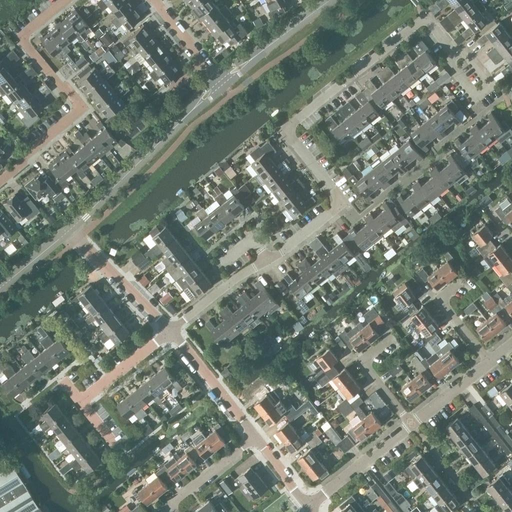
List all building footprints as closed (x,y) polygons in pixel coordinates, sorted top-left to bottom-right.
[(109,6),(113,11),(126,0),(108,0),(100,6),(103,10),(109,6)] [(117,15),(111,20),(114,24),(135,7),(131,2),(131,1),(130,0),(126,0),(113,11),(117,15)] [(185,0),(185,1),(187,4),(189,2),(193,8),(203,0),(185,0)] [(203,0),(193,8),(191,10),(196,17),(197,16),(199,18),(216,5),(212,0),(203,0)] [(285,0),(269,0),(267,2),(272,10),(269,12),(272,18),(286,10),(283,5),(287,3),(285,0)] [(440,0),(436,3),(441,8),(450,1),(453,5),(458,0),(440,0)] [(456,8),(447,16),(451,21),(474,3),(471,0),(458,0),(453,5),(456,8)] [(477,0),(474,3),(451,21),(455,26),(464,19),(467,22),(485,8),(478,0),(477,0)] [(216,5),(199,18),(202,21),(203,20),(208,26),(228,9),(225,5),(220,9),(216,5)] [(135,7),(114,24),(118,28),(123,23),(127,28),(143,16),(141,13),(140,14),(135,7)] [(86,8),(81,12),(85,17),(91,13),(86,8)] [(470,26),(461,33),(465,39),(486,22),(488,24),(494,19),(485,8),(467,22),(470,26)] [(228,9),(208,26),(213,31),(211,33),(213,36),(230,22),(226,17),(231,13),(228,9)] [(73,14),(67,18),(84,39),(88,36),(87,35),(92,31),(88,26),(76,11),(75,10),(72,13),(73,14)] [(91,14),(86,18),(93,27),(98,22),(91,14)] [(80,42),(84,39),(67,18),(61,23),(60,22),(57,24),(71,41),(76,37),(80,42)] [(259,18),(253,21),(257,29),(263,25),(259,18)] [(230,22),(213,36),(216,39),(218,38),(223,43),(227,40),(231,45),(237,40),(248,31),(240,22),(234,27),(230,22)] [(499,22),(477,40),(481,46),(490,38),(493,42),(506,31),(499,22)] [(66,45),(71,41),(57,24),(54,27),(55,28),(50,33),(66,53),(70,50),(66,45)] [(132,42),(136,47),(152,34),(150,30),(149,31),(144,25),(123,42),(126,46),(132,42)] [(99,28),(94,32),(98,37),(103,33),(99,28)] [(496,46),(487,53),(491,58),(511,41),(511,38),(506,31),(493,42),(496,46)] [(63,57),(66,53),(50,33),(44,37),(43,36),(40,39),(53,55),(58,51),(63,57)] [(105,33),(100,37),(104,41),(109,37),(105,33)] [(134,56),(138,60),(159,43),(154,37),(155,36),(152,34),(136,47),(140,51),(134,56)] [(418,41),(413,45),(420,55),(417,57),(428,71),(437,64),(426,50),(429,48),(426,44),(421,38),(418,41)] [(511,41),(491,58),(495,64),(504,56),(507,60),(511,55),(511,41)] [(105,43),(101,46),(105,51),(109,48),(105,43)] [(146,59),(151,64),(167,51),(164,48),(164,49),(159,43),(138,60),(141,64),(146,59)] [(115,45),(111,48),(115,54),(120,50),(115,45)] [(96,50),(94,51),(99,57),(105,51),(101,46),(96,50)] [(0,67),(16,54),(13,50),(0,60),(0,67)] [(109,50),(102,55),(109,63),(111,66),(117,61),(109,50)] [(94,51),(89,56),(93,61),(98,57),(94,51)] [(149,74),(152,78),(173,61),(168,55),(169,54),(167,51),(151,64),(154,69),(149,74)] [(406,51),(400,55),(419,78),(428,71),(417,57),(413,60),(406,51)] [(16,54),(0,67),(0,81),(10,74),(6,69),(19,58),(16,54)] [(400,55),(395,60),(402,69),(399,72),(409,85),(419,78),(400,55)] [(510,63),(501,71),(505,76),(506,76),(511,71),(511,55),(507,60),(510,63)] [(137,60),(134,56),(124,64),(127,68),(137,60)] [(173,61),(152,78),(155,82),(161,77),(165,82),(168,79),(172,83),(181,76),(178,72),(181,69),(179,66),(178,66),(173,61)] [(68,62),(58,70),(59,71),(62,75),(72,67),(68,62)] [(135,62),(127,69),(130,73),(138,66),(135,62)] [(84,90),(112,67),(111,66),(109,63),(99,71),(95,67),(92,69),(89,66),(78,75),(81,78),(79,80),(83,85),(81,86),(84,90)] [(72,67),(62,75),(66,79),(68,77),(75,72),(79,69),(75,64),(72,67)] [(10,74),(0,81),(0,93),(2,95),(4,93),(5,93),(33,69),(30,65),(14,79),(10,74)] [(388,65),(382,69),(401,92),(409,85),(399,72),(395,75),(388,65)] [(105,79),(115,71),(112,67),(84,90),(87,94),(89,92),(94,98),(110,85),(105,79)] [(33,69),(5,93),(12,102),(27,89),(23,84),(37,73),(33,69)] [(382,69),(377,74),(385,83),(381,86),(392,99),(401,92),(382,69)] [(139,75),(134,78),(138,83),(143,79),(139,75)] [(147,87),(152,84),(148,78),(143,81),(147,87)] [(370,79),(364,84),(382,107),(392,99),(381,86),(377,89),(370,79)] [(99,108),(126,85),(123,81),(113,89),(110,85),(94,98),(98,103),(96,105),(99,108)] [(27,89),(12,102),(19,110),(48,87),(45,83),(31,94),(27,89)] [(444,84),(437,88),(439,92),(446,88),(444,84)] [(120,97),(130,89),(126,85),(99,108),(102,112),(104,110),(108,115),(124,103),(120,97)] [(48,87),(19,110),(24,116),(20,119),(27,127),(39,118),(35,113),(42,107),(38,102),(51,91),(48,87)] [(361,91),(356,96),(363,105),(360,108),(370,121),(380,114),(369,100),(361,91)] [(158,97),(152,102),(157,107),(162,102),(158,97)] [(447,104),(438,111),(449,125),(455,120),(458,125),(462,122),(455,114),(452,110),(457,107),(452,100),(447,104)] [(349,101),(343,106),(362,128),(370,121),(360,108),(356,111),(349,101)] [(343,106),(338,110),(345,119),(342,122),(353,135),(362,128),(343,106)] [(461,109),(455,114),(462,122),(467,117),(461,109)] [(438,111),(429,118),(444,136),(447,134),(443,129),(449,125),(438,111)] [(491,120),(486,124),(496,138),(501,143),(511,134),(511,130),(504,120),(500,123),(491,112),(487,115),(491,120)] [(116,113),(105,122),(108,125),(119,116),(116,113)] [(331,116),(325,120),(343,143),(353,135),(342,122),(338,125),(331,116)] [(429,118),(420,126),(431,139),(437,134),(441,139),(444,136),(429,118)] [(100,121),(96,124),(101,130),(96,134),(109,149),(117,142),(118,142),(117,142),(112,135),(101,121),(100,121)] [(476,124),(473,126),(488,145),(496,138),(486,124),(480,129),(476,124)] [(420,126),(411,133),(425,151),(429,148),(425,144),(431,139),(420,126)] [(474,134),(468,138),(479,152),(488,145),(473,126),(470,129),(474,134)] [(78,130),(74,133),(83,145),(78,149),(91,164),(100,157),(82,135),(78,130)] [(86,132),(82,135),(100,157),(109,149),(96,134),(91,138),(86,132)] [(388,133),(382,138),(384,141),(391,136),(388,133)] [(307,146),(313,141),(308,135),(302,139),(307,146)] [(368,136),(359,143),(362,147),(364,149),(373,142),(370,139),(368,136)] [(458,138),(455,141),(464,153),(460,156),(467,165),(469,164),(473,169),(479,165),(477,158),(481,155),(479,152),(468,138),(462,143),(458,138)] [(409,139),(400,147),(411,160),(417,156),(420,160),(424,158),(409,139)] [(259,145),(250,153),(255,161),(252,163),(259,172),(273,161),(269,157),(276,151),(268,141),(261,147),(259,145)] [(69,147),(65,150),(66,151),(82,171),(91,164),(78,149),(73,153),(69,147)] [(400,147),(391,154),(406,172),(409,170),(405,165),(411,160),(400,147)] [(59,155),(56,157),(69,173),(74,169),(82,178),(86,175),(82,171),(66,151),(60,156),(59,155)] [(366,152),(363,155),(367,160),(371,157),(366,152)] [(449,163),(445,166),(456,180),(460,184),(469,177),(463,169),(467,165),(460,156),(457,152),(452,156),(451,154),(448,157),(450,159),(449,160),(449,162),(449,163)] [(391,154),(382,161),(393,174),(399,170),(403,174),(406,172),(391,154)] [(54,161),(48,166),(57,177),(52,181),(61,191),(69,183),(64,177),(69,173),(56,157),(53,160),(54,161)] [(379,157),(370,164),(373,168),(388,186),(391,184),(387,179),(393,174),(382,161),(379,157)] [(273,161),(259,172),(266,181),(287,164),(284,160),(277,166),(273,161)] [(224,171),(230,166),(226,161),(220,166),(224,171)] [(287,164),(266,181),(273,190),(287,179),(283,174),(291,168),(287,164)] [(370,164),(361,171),(364,175),(375,189),(381,184),(385,189),(388,186),(373,168),(370,164)] [(220,166),(214,171),(219,177),(225,172),(224,171),(220,166)] [(436,166),(433,169),(448,187),(456,180),(445,166),(440,171),(436,166)] [(342,171),(348,179),(352,176),(346,168),(342,171)] [(433,176),(428,180),(439,194),(448,187),(433,169),(430,171),(433,176)] [(336,179),(343,173),(340,170),(333,175),(336,179)] [(352,176),(348,179),(353,185),(356,183),(364,194),(370,201),(373,198),(369,193),(375,189),(364,175),(358,180),(353,174),(352,176)] [(39,175),(25,186),(36,199),(47,190),(53,198),(61,192),(61,191),(52,181),(48,176),(43,180),(39,175)] [(287,179),(273,190),(277,195),(281,199),(302,182),(299,178),(291,184),(287,179)] [(418,180),(415,183),(430,201),(439,194),(428,180),(422,185),(418,180)] [(302,182),(281,199),(288,208),(301,197),(297,192),(305,186),(302,182)] [(416,190),(410,194),(421,208),(430,201),(415,183),(412,185),(416,190)] [(243,185),(238,189),(245,198),(250,194),(243,185)] [(18,186),(14,189),(21,197),(25,194),(18,186)] [(217,186),(214,189),(216,192),(219,195),(222,192),(217,186)] [(222,192),(219,195),(235,215),(244,207),(240,203),(245,199),(245,198),(238,189),(236,187),(231,191),(234,195),(228,199),(224,194),(222,192)] [(250,194),(245,198),(245,199),(246,198),(250,204),(255,200),(250,194)] [(400,194),(397,197),(402,203),(398,207),(406,217),(410,214),(411,216),(421,208),(410,194),(404,199),(400,194)] [(14,195),(4,204),(17,221),(24,215),(27,219),(39,210),(29,199),(24,203),(22,200),(20,202),(14,195)] [(219,195),(215,198),(217,200),(221,206),(215,210),(225,223),(235,215),(219,195)] [(301,197),(288,208),(295,217),(316,200),(313,196),(305,202),(301,197)] [(386,209),(380,213),(391,227),(394,231),(398,228),(404,224),(404,222),(403,221),(407,218),(406,217),(398,207),(396,205),(392,209),(386,201),(382,204),(386,209)] [(511,221),(511,201),(503,209),(500,206),(495,210),(503,220),(508,216),(511,221)] [(203,208),(200,210),(216,230),(225,223),(215,210),(210,214),(206,209),(204,207),(203,208)] [(196,225),(192,229),(198,236),(202,233),(207,238),(216,230),(200,210),(196,213),(198,215),(202,221),(196,225)] [(0,231),(1,231),(7,237),(17,229),(9,219),(3,212),(0,214),(0,231)] [(182,212),(177,215),(182,222),(187,219),(182,212)] [(371,213),(368,215),(382,234),(391,227),(380,213),(375,218),(371,213)] [(368,223),(362,228),(375,243),(383,236),(382,234),(368,215),(364,218),(368,223)] [(51,216),(47,220),(51,224),(55,220),(51,216)] [(274,221),(268,225),(274,233),(280,228),(274,221)] [(480,252),(490,245),(486,240),(493,234),(485,225),(473,234),(481,244),(477,248),(480,252)] [(158,242),(150,248),(151,248),(153,252),(174,236),(166,226),(161,230),(158,227),(151,233),(158,242)] [(353,227),(349,230),(351,232),(363,247),(364,248),(366,250),(375,243),(362,228),(357,232),(353,227)] [(414,228),(408,233),(411,237),(417,232),(414,228)] [(339,244),(334,248),(345,262),(346,261),(354,254),(338,233),(333,237),(339,244)] [(174,236),(153,252),(157,256),(164,250),(168,255),(181,245),(174,236)] [(324,244),(319,247),(340,274),(349,267),(345,262),(334,248),(330,252),(324,244)] [(494,250),(490,245),(480,252),(484,257),(489,254),(496,263),(508,254),(500,244),(494,250)] [(168,255),(162,260),(162,261),(165,265),(165,266),(169,271),(189,255),(181,245),(168,255)] [(319,247),(315,251),(321,259),(317,262),(327,276),(332,272),(336,277),(340,274),(319,247)] [(151,248),(143,254),(146,258),(148,256),(153,252),(151,249),(151,248)] [(447,261),(438,268),(448,280),(457,273),(449,262),(454,259),(446,249),(441,253),(447,261)] [(141,252),(132,260),(137,265),(146,258),(143,254),(141,252)] [(360,252),(355,256),(362,266),(367,262),(368,262),(360,252)] [(511,272),(509,269),(511,266),(511,259),(508,254),(496,263),(504,273),(499,276),(507,286),(511,282),(511,272)] [(189,255),(169,271),(176,280),(196,264),(189,255)] [(146,258),(137,265),(142,271),(153,262),(148,256),(146,258)] [(318,283),(327,276),(317,262),(312,266),(306,258),(302,262),(318,283)] [(304,273),(299,277),(310,290),(318,283),(302,262),(297,265),(304,273)] [(196,264),(176,280),(184,290),(204,274),(196,264)] [(438,288),(448,280),(438,268),(429,275),(423,268),(418,272),(425,282),(430,278),(438,288)] [(288,272),(283,276),(301,299),(297,302),(305,312),(309,308),(305,303),(305,302),(306,301),(304,294),(310,290),(299,277),(294,280),(288,272)] [(204,274),(184,290),(192,299),(212,283),(204,274)] [(144,275),(139,281),(145,286),(150,281),(144,275)] [(389,285),(396,279),(394,276),(386,281),(389,285)] [(259,280),(255,284),(261,291),(256,295),(267,309),(270,313),(280,306),(276,301),(268,291),(270,288),(267,284),(264,286),(259,280)] [(275,285),(282,296),(289,291),(281,280),(275,285)] [(155,283),(149,288),(153,293),(159,288),(155,283)] [(401,308),(405,313),(414,305),(410,300),(415,296),(408,286),(407,287),(405,284),(393,293),(396,296),(395,296),(400,302),(395,306),(399,310),(401,308)] [(78,295),(71,301),(74,305),(82,299),(86,305),(99,294),(91,285),(78,295)] [(258,316),(267,309),(256,295),(251,299),(245,292),(241,295),(258,316)] [(91,310),(83,316),(86,320),(106,304),(99,294),(86,305),(91,310)] [(164,295),(160,299),(164,305),(169,301),(164,295)] [(243,306),(238,309),(249,323),(258,316),(241,295),(237,298),(243,306)] [(496,301),(492,296),(484,302),(494,314),(487,319),(497,332),(506,324),(499,314),(503,311),(496,301)] [(511,311),(511,299),(506,304),(501,297),(496,301),(503,311),(508,307),(511,311)] [(473,302),(464,310),(468,315),(477,307),(473,302)] [(60,304),(55,308),(58,312),(63,308),(64,308),(60,304)] [(106,304),(86,320),(89,324),(97,318),(101,324),(114,313),(106,304)] [(228,305),(223,309),(240,330),(242,332),(251,325),(249,323),(238,309),(234,313),(228,305)] [(418,310),(414,305),(405,313),(409,318),(411,316),(415,320),(410,324),(414,329),(431,316),(423,306),(418,310)] [(369,323),(364,327),(360,322),(356,326),(360,330),(369,342),(379,335),(376,331),(385,323),(391,318),(384,308),(380,311),(382,313),(379,315),(373,307),(363,315),(369,323)] [(225,320),(221,324),(231,337),(240,330),(223,309),(219,312),(225,320)] [(66,311),(61,315),(66,321),(69,318),(70,317),(66,311)] [(106,329),(98,335),(101,339),(122,323),(114,313),(101,324),(106,329)] [(303,315),(298,319),(303,325),(307,321),(303,315)] [(422,338),(426,343),(428,342),(432,347),(442,339),(434,329),(438,325),(431,316),(414,329),(418,333),(422,330),(426,335),(422,338)] [(487,340),(497,332),(487,319),(477,327),(487,340)] [(222,344),(231,337),(221,324),(216,328),(210,320),(205,323),(222,344)] [(122,323),(101,339),(104,343),(108,340),(112,337),(117,343),(129,333),(122,323)] [(41,326),(37,329),(43,336),(47,333),(41,326)] [(79,326),(75,329),(82,339),(87,335),(79,326)] [(369,342),(360,330),(356,326),(352,329),(356,333),(351,337),(345,330),(340,334),(351,349),(356,345),(360,350),(369,342)] [(274,350),(278,348),(275,342),(281,338),(278,333),(268,339),(274,350)] [(48,335),(44,338),(60,358),(70,351),(60,338),(54,343),(48,335)] [(42,340),(40,341),(46,349),(41,353),(51,366),(60,358),(44,338),(42,340)] [(261,338),(256,342),(261,348),(266,344),(261,338)] [(436,351),(450,369),(459,361),(452,352),(456,349),(450,340),(436,351)] [(95,344),(88,349),(93,355),(99,350),(95,344)] [(314,376),(318,381),(335,368),(331,363),(337,358),(330,348),(318,358),(322,363),(316,368),(319,373),(314,376)] [(29,350),(25,353),(41,373),(51,366),(41,353),(35,358),(29,350)] [(427,359),(425,357),(420,361),(432,376),(436,372),(440,377),(450,369),(436,351),(427,359)] [(32,381),(41,373),(25,353),(22,356),(28,364),(22,368),(32,381)] [(432,376),(420,361),(416,356),(411,360),(421,372),(412,380),(421,392),(431,384),(427,380),(432,376)] [(176,371),(182,366),(178,361),(172,366),(176,371)] [(398,363),(389,370),(393,376),(402,368),(398,363)] [(10,365),(6,368),(22,388),(32,381),(22,368),(16,373),(10,365)] [(165,366),(156,374),(166,387),(172,383),(177,390),(182,386),(165,366)] [(13,396),(22,388),(6,368),(3,371),(9,379),(3,384),(13,396)] [(227,368),(222,372),(226,377),(231,373),(227,368)] [(339,373),(335,368),(318,381),(322,386),(333,377),(341,387),(353,377),(345,368),(339,373)] [(156,374),(146,381),(162,402),(166,399),(164,396),(169,391),(166,387),(156,374)] [(348,397),(360,387),(353,377),(341,387),(348,397)] [(412,399),(421,392),(412,380),(402,387),(412,399)] [(146,381),(137,389),(147,402),(153,398),(158,405),(162,402),(146,381)] [(511,383),(501,392),(508,402),(511,398),(511,383)] [(255,404),(263,414),(275,404),(268,395),(270,393),(266,387),(255,395),(260,400),(255,404)] [(137,389),(127,396),(143,417),(147,414),(141,407),(147,402),(137,389)] [(379,396),(376,392),(370,396),(373,401),(379,396)] [(127,396),(118,404),(128,417),(134,413),(138,418),(140,420),(143,417),(127,396)] [(350,404),(354,409),(372,431),(382,423),(372,411),(367,416),(358,405),(364,401),(360,396),(351,403),(350,404)] [(342,410),(350,404),(351,403),(347,398),(337,405),(342,410)] [(319,412),(309,399),(297,409),(301,414),(308,408),(314,416),(319,412)] [(275,404),(263,414),(270,423),(283,414),(282,413),(284,411),(287,408),(281,400),(275,404)] [(47,420),(40,426),(43,429),(63,413),(56,403),(43,414),(47,420)] [(179,403),(169,411),(173,416),(183,408),(179,403)] [(297,409),(293,404),(287,408),(284,411),(288,416),(297,409)] [(476,418),(478,417),(482,414),(474,404),(469,409),(476,418)] [(489,417),(493,414),(494,413),(487,404),(482,408),(489,417)] [(288,416),(291,421),(301,414),(297,409),(288,416)] [(372,431),(354,409),(362,419),(353,426),(362,438),(372,431)] [(63,413),(43,429),(46,433),(53,427),(58,433),(71,422),(63,413)] [(489,423),(482,414),(478,417),(485,426),(489,423)] [(500,424),(493,414),(489,417),(497,427),(500,424)] [(446,427),(453,436),(466,426),(458,417),(446,427)] [(320,424),(324,430),(331,424),(327,419),(320,424)] [(62,438),(55,444),(58,448),(78,432),(71,422),(58,433),(62,438)] [(277,431),(284,441),(296,431),(289,422),(277,431)] [(206,436),(216,449),(226,441),(222,436),(227,432),(219,423),(214,427),(216,429),(206,436)] [(485,426),(493,436),(497,433),(489,423),(485,426)] [(39,424),(32,429),(36,434),(39,432),(43,429),(40,426),(39,424)] [(497,427),(504,436),(508,433),(500,424),(497,427)] [(149,425),(142,430),(147,436),(154,430),(149,425)] [(303,426),(296,431),(284,441),(292,450),(304,441),(300,436),(306,431),(303,426)] [(470,432),(466,426),(453,436),(461,446),(473,436),(477,433),(474,429),(470,432)] [(335,431),(331,427),(325,431),(329,435),(335,431)] [(305,438),(309,443),(319,436),(318,436),(315,431),(305,438)] [(78,432),(58,448),(61,452),(68,446),(73,451),(86,441),(78,432)] [(504,442),(497,433),(493,436),(501,445),(504,442)] [(350,449),(355,445),(348,435),(343,439),(350,449)] [(206,457),(216,449),(206,436),(197,444),(195,442),(190,446),(198,456),(203,452),(206,457)] [(322,441),(319,436),(309,443),(313,448),(322,441)] [(461,446),(468,455),(481,446),(473,436),(461,446)] [(343,439),(338,443),(345,452),(350,449),(343,439)] [(77,457),(70,463),(73,467),(94,451),(86,441),(73,451),(77,457)] [(511,452),(504,442),(501,445),(508,455),(511,452)] [(193,460),(198,456),(190,446),(185,450),(187,452),(177,460),(187,472),(197,464),(193,460)] [(488,455),(481,446),(468,455),(476,465),(488,455)] [(298,458),(306,468),(322,455),(319,451),(315,454),(311,449),(298,458)] [(94,451),(73,467),(76,471),(83,465),(88,471),(101,460),(94,451)] [(325,459),(322,455),(306,468),(314,477),(318,474),(322,478),(329,473),(321,462),(325,459)] [(418,474),(430,464),(422,455),(410,464),(415,470),(410,474),(413,478),(418,474)] [(484,475),(496,465),(488,455),(476,465),(484,475)] [(178,480),(187,472),(177,460),(168,467),(166,465),(161,469),(169,479),(174,475),(178,480)] [(69,462),(64,466),(68,471),(69,470),(73,467),(70,463),(69,462)] [(12,464),(0,471),(0,511),(29,511),(38,507),(12,464)] [(437,474),(430,464),(418,474),(422,479),(417,483),(421,488),(425,484),(425,483),(437,474)] [(256,497),(268,487),(256,472),(255,473),(251,467),(235,480),(241,487),(245,484),(256,497)] [(164,483),(169,479),(161,469),(156,473),(158,475),(149,483),(158,495),(168,487),(164,483)] [(392,469),(384,475),(388,479),(395,473),(392,469)] [(425,483),(425,484),(429,489),(425,493),(428,497),(433,493),(445,483),(437,474),(425,483)] [(488,486),(495,495),(508,486),(500,476),(488,486)] [(225,480),(220,483),(224,488),(228,484),(225,480)] [(392,495),(396,492),(397,491),(389,481),(384,485),(392,495)] [(379,495),(381,494),(384,491),(377,482),(371,486),(379,495)] [(149,503),(158,495),(149,483),(139,490),(137,488),(132,492),(140,502),(145,498),(149,503)] [(453,493),(445,483),(433,493),(440,502),(453,493)] [(511,497),(511,491),(508,486),(495,495),(503,505),(511,497)] [(392,501),(384,491),(381,494),(388,503),(392,501)] [(403,501),(396,492),(392,495),(399,504),(403,501)] [(435,507),(439,511),(447,511),(460,502),(453,493),(440,502),(435,507)] [(338,511),(358,511),(363,508),(352,495),(347,499),(350,503),(338,511)] [(511,511),(511,497),(503,505),(508,511),(511,511)] [(399,504),(405,511),(408,511),(411,510),(408,507),(411,504),(406,498),(403,501),(399,504)] [(226,511),(228,511),(220,502),(215,507),(210,500),(194,511),(226,511)] [(388,503),(395,511),(396,511),(400,510),(392,501),(388,503)] [(107,511),(110,510),(105,503),(95,511),(96,511),(95,511),(107,511)]
